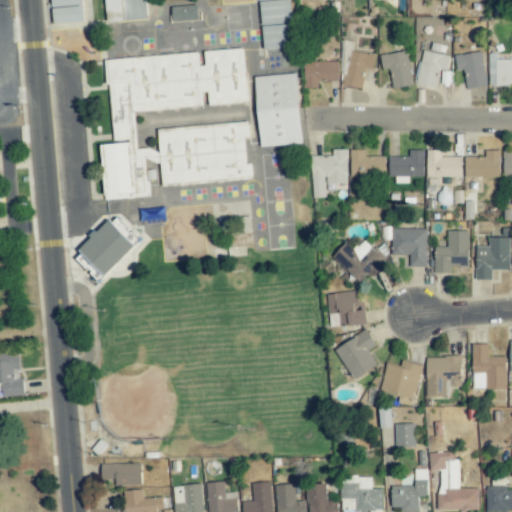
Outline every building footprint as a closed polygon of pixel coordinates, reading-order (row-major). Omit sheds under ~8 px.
[(145,0),(104,0),(106,21),(146,19),(145,0)] [(289,0),(276,0),(259,2),(262,26),(292,22),(289,0)] [(198,21),(197,5),(171,6),(172,21),(198,21)] [(53,23),(83,22),(82,6),(53,7),(53,23)] [(263,49),(291,48),(290,25),(262,26),(263,49)] [(372,70),(375,55),(352,51),(354,42),(345,40),(337,84),(362,89),(365,69),(372,70)] [(107,58),(112,143),(104,144),(107,199),(150,197),(149,180),(154,179),(154,170),(146,171),(145,162),(160,161),(161,183),(253,178),(252,164),(248,164),(245,123),(157,128),(159,149),(136,150),(134,111),(206,107),(205,105),(247,103),(244,49),(204,51),(205,65),(199,65),(199,53),(107,58)] [(435,89),(440,69),(446,70),(449,56),(424,50),(415,85),(435,89)] [(392,88),(411,86),(408,51),(380,54),(381,71),(390,70),(392,88)] [(457,71),(463,70),(466,89),(487,85),(480,51),(454,56),(457,71)] [(511,59),(496,59),(496,53),(488,54),(489,86),(511,85),(511,59)] [(318,88),(318,81),(339,80),(338,61),(303,62),(304,88),(318,88)] [(301,144),(297,74),(255,76),(259,146),(301,144)] [(347,149),(332,149),(332,156),(311,156),(312,197),(325,197),(325,184),(347,183),(347,149)] [(385,156),(365,156),(365,150),(350,150),(350,177),(385,176),(385,156)] [(423,150),(409,150),(409,157),(389,156),(388,176),(423,177),(423,150)] [(441,150),(427,150),(426,177),(461,178),(462,157),(440,157),(441,150)] [(499,178),(500,150),(484,150),(484,157),(465,157),(464,177),(499,178)] [(502,177),(511,177),(511,150),(503,150),(502,177)] [(106,275),(140,240),(113,215),(80,250),(106,275)] [(409,256),(409,267),(426,267),(427,229),(392,228),(391,255),(409,256)] [(451,274),(451,267),(468,267),(469,231),(448,230),(447,247),(434,247),(434,273),(451,274)] [(510,238),(488,237),(488,246),(476,246),(476,280),(491,280),(492,270),(509,270),(510,238)] [(371,271),(375,275),(387,262),(363,240),(354,250),(346,243),(332,257),(359,283),(371,271)] [(365,323),(361,290),(326,295),(331,328),(365,323)] [(354,380),(377,365),(367,351),(376,345),(366,329),(334,351),(354,380)] [(488,344),(471,344),(472,389),(506,389),(505,356),(488,357),(488,344)] [(24,395),(24,378),(20,379),(19,353),(0,353),(0,389),(3,390),(3,396),(24,395)] [(461,357),(426,356),(426,397),(447,398),(448,387),(461,387),(461,357)] [(414,400),(422,366),(401,361),(399,367),(386,364),(379,391),(414,400)] [(394,424),(395,448),(414,447),(414,424),(394,424)] [(459,489),(458,459),(453,459),(453,452),(429,452),(429,470),(438,470),(439,510),(479,509),(478,488),(459,489)] [(114,486),(141,485),(141,463),(101,464),(101,479),(114,479),(114,486)] [(418,511),(418,496),(427,496),(427,469),(414,469),(414,475),(401,475),(401,486),(391,486),(392,507),(400,507),(400,511),(418,511)] [(381,511),(381,488),(371,489),(371,476),(340,477),(341,499),(355,499),(355,508),(342,508),(342,511),(381,511)] [(207,511),(237,511),(237,492),(225,493),(224,482),(206,482),(207,511)] [(242,511),(271,511),(271,482),(251,483),(252,501),(242,501),(242,511)] [(203,511),(200,483),(174,487),(176,511),(203,511)] [(305,511),(305,500),(295,501),(295,484),(275,485),(276,511),(305,511)] [(337,511),(337,500),(328,500),(327,484),(308,485),(308,511),(337,511)] [(486,511),(511,510),(511,489),(506,490),(506,486),(486,486),(486,511)] [(143,498),(142,489),(121,491),(123,511),(156,511),(164,511),(162,496),(143,498)]
